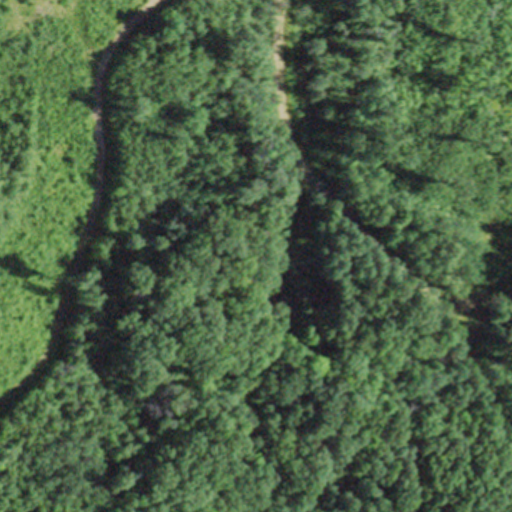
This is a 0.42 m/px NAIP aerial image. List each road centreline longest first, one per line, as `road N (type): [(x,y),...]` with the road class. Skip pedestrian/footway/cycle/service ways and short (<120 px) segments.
road 1 (track): [(0,395),(50,338),(95,207),(94,101),(106,53),(158,0)]
road 2 (track): [(280,0),(278,48),(297,165)]
